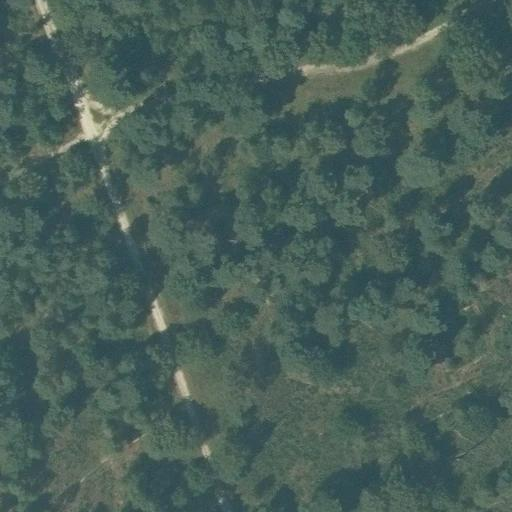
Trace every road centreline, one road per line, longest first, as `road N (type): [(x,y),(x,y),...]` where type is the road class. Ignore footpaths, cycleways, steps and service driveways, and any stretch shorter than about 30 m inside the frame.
road 1 (track): [(235,511),(97,123)]
road 2 (track): [(453,0),(97,123)]
road 3 (track): [(97,123),(46,0)]
